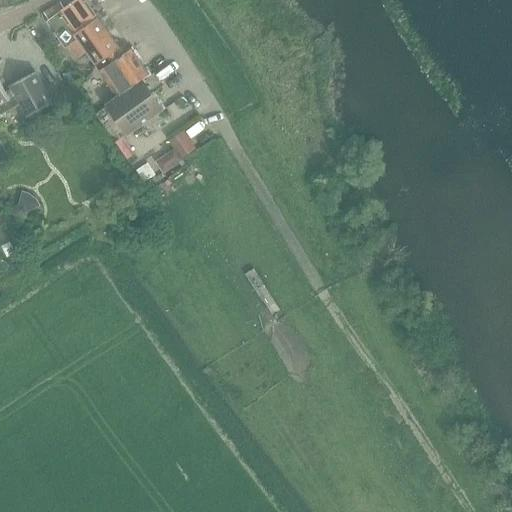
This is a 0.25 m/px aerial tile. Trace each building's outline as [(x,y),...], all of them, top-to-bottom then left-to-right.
[(47,21),(65,48),(79,39),(96,66),(120,47),(86,0),(76,0),(76,1),(75,0),(74,0),(70,3),(71,4),(47,21)] [(95,66),(118,98),(143,80),(140,76),(145,72),(130,50),(127,52),(122,45),(120,47),(96,66),(95,66)] [(0,115),(21,104),(27,117),(52,103),(35,72),(10,85),(12,89),(5,92),(0,81),(0,115)] [(163,108),(143,80),(118,98),(107,105),(127,133),(163,108)] [(0,155),(3,163),(29,152),(17,125),(0,132),(0,155)] [(192,139),(174,152),(185,166),(203,152),(192,139)]
